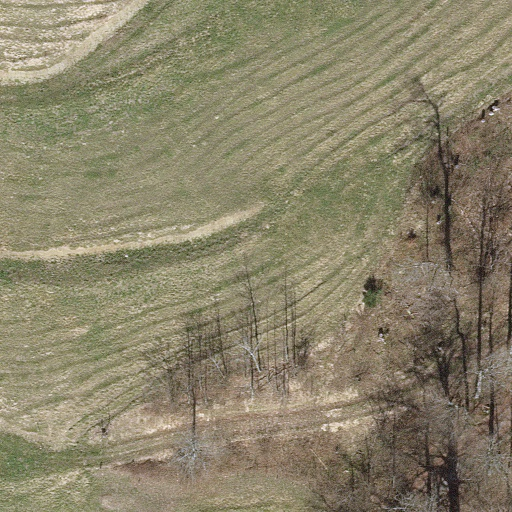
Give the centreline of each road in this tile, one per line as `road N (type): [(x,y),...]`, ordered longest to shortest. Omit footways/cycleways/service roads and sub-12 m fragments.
road 1 (track): [(511,323),(452,373),(367,406),(87,458),(0,440)]
road 2 (track): [(0,92),(72,84),(152,0)]
road 3 (track): [(411,511),(511,416)]
